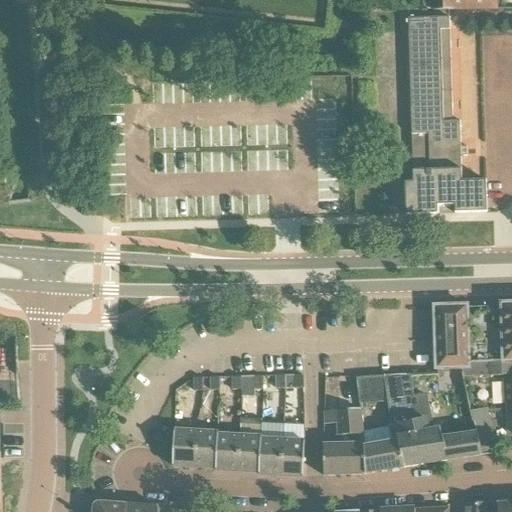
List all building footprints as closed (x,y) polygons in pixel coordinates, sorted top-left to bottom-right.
[(435,0),(436,11),(502,9),(501,0),(435,0)] [(455,214),(488,213),(486,181),(462,182),(461,157),(467,157),(467,147),(461,148),(460,122),(452,122),(449,18),(409,19),(413,183),(405,183),(407,215),(439,215),(438,207),(455,206),(455,214)] [(332,171),(332,141),(341,141),(340,96),(324,96),(326,172),(332,171)] [(435,310),(436,340),(437,368),(437,370),(439,370),(439,369),(462,369),(469,369),(469,364),(488,363),(511,362),(511,304),(508,305),(504,306),(504,305),(502,305),(502,307),(467,309),(467,306),(465,306),(465,307),(437,308),(437,307),(435,307),(435,310)] [(511,362),(488,363),(488,376),(511,375),(511,362)] [(488,376),(488,363),(469,364),(469,369),(462,369),(464,377),(488,376)] [(405,469),(482,456),(478,436),(456,439),(443,441),(442,434),(429,432),(423,408),(428,407),(426,396),(415,398),(412,375),(384,379),(388,404),(391,428),(390,428),(393,440),(397,440),(398,444),(405,469)] [(295,376),(295,389),(304,389),(304,376),(295,376)] [(255,377),(255,390),(264,390),(264,377),(255,377)] [(286,389),(286,382),(286,377),(277,377),(277,390),(286,389)] [(212,392),(220,391),(220,378),(211,379),(212,392)] [(242,378),(231,378),(232,391),(242,391),(242,378)] [(203,379),(194,379),(195,392),(204,392),(203,379)] [(388,404),(384,379),(356,382),(359,407),(388,404)] [(478,436),(482,456),(497,454),(488,409),(473,411),(478,436)] [(365,476),(363,450),(360,423),(360,411),(326,412),(326,425),(339,424),(339,436),(343,436),(343,446),(324,446),(324,477),(365,476)] [(194,468),(196,433),(175,432),(173,467),(194,468)] [(196,433),(194,468),(216,469),(218,434),(196,433)] [(218,434),(216,469),(216,471),(237,473),(239,437),(219,436),(219,434),(218,434)] [(239,437),(237,473),(259,474),(261,438),(239,437)] [(261,438),(259,474),(259,476),(281,477),(283,441),(262,440),(262,438),(261,438)] [(283,441),(281,477),(303,478),(305,443),(283,441)] [(365,476),(405,469),(398,444),(363,450),(365,476)] [(511,511),(511,503),(499,505),(498,511),(511,511)]
